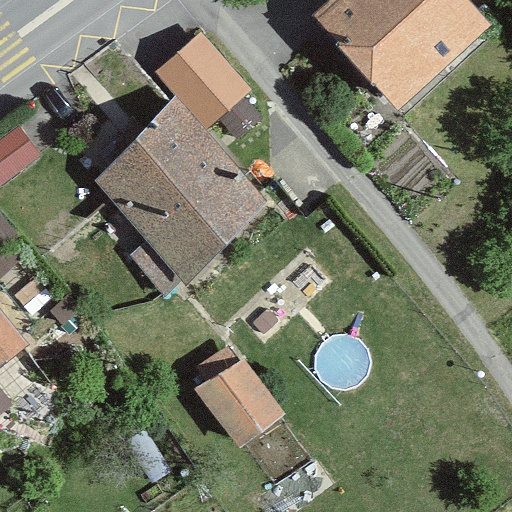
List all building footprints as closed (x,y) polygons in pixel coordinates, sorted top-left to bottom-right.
[(355,0),(328,26),(405,108),(488,30),(459,0),(355,0)] [(258,90),(206,33),(165,70),(216,128),(258,90)] [(279,215),(179,107),(102,178),(159,238),(138,257),(174,296),(194,277),(202,286),(279,215)] [(22,125),(0,141),(0,186),(43,153),(22,125)] [(0,375),(37,348),(0,299),(0,375)] [(254,452),(296,418),(248,359),(205,393),(254,452)]
